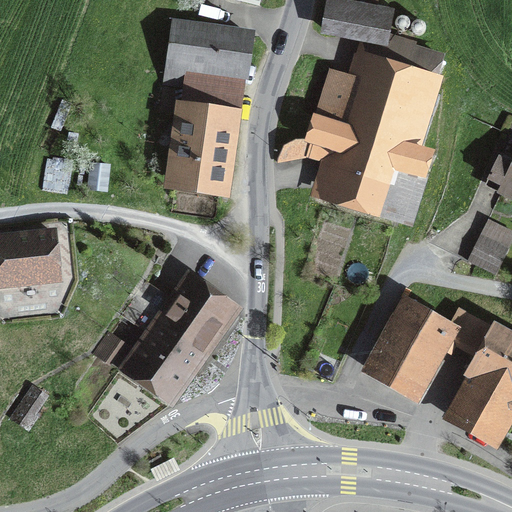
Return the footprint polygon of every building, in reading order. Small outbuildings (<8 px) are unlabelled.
[(263,0),(210,0),(210,1),(260,14),(263,0)] [(398,3),(384,0),(328,0),(323,28),(391,41),(398,3)] [(400,30),(403,31),(405,30),(407,29),(409,27),(410,25),(410,23),(409,20),(408,19),(406,17),(404,17),(401,17),(399,18),(398,19),(397,21),(396,23),(396,25),(397,27),(398,29),(400,30)] [(416,34),(418,34),(421,34),(423,33),(424,31),(425,29),(425,27),(424,24),(423,23),(421,21),(419,21),(417,21),(415,22),(413,23),(412,25),(412,27),(412,29),(412,31),(414,33),(416,34)] [(177,124),(233,133),(248,38),(174,26),(167,70),(185,73),(177,124)] [(442,63),(357,38),(312,193),(397,218),(442,63)] [(233,133),(177,124),(166,188),(222,197),(233,133)] [(511,167),(498,197),(511,203),(511,167)] [(511,250),(511,237),(490,226),(470,266),(498,280),(511,250)] [(0,239),(0,284),(59,278),(54,234),(0,239)] [(225,309),(189,284),(175,305),(143,283),(119,317),(151,339),(130,369),(169,396),(186,372),(190,376),(216,338),(209,333),(225,309)] [(462,322),(405,292),(365,370),(421,399),(462,322)] [(511,427),(511,333),(495,324),(444,418),(501,448),(511,427)] [(110,334),(96,353),(112,364),(125,345),(110,334)] [(45,398),(33,390),(12,419),(27,429),(35,418),(32,416),(45,398)]
